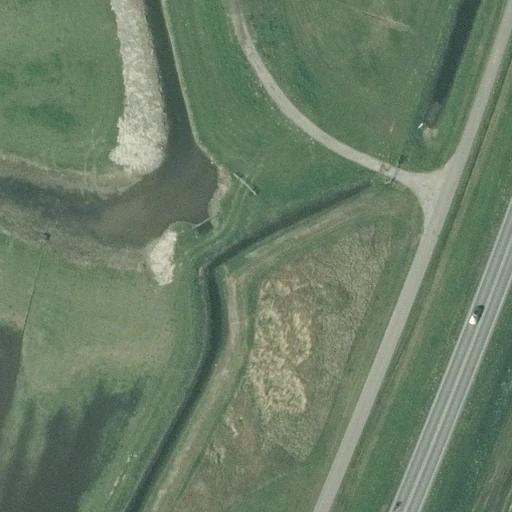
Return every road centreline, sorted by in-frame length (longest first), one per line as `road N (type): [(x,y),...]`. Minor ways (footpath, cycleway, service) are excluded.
road 1 (unclassified): [(317,511),(511,0)]
road 2 (track): [(230,0),(245,51),(291,116),(436,204)]
road 3 (trunk): [(408,511),(511,241)]
